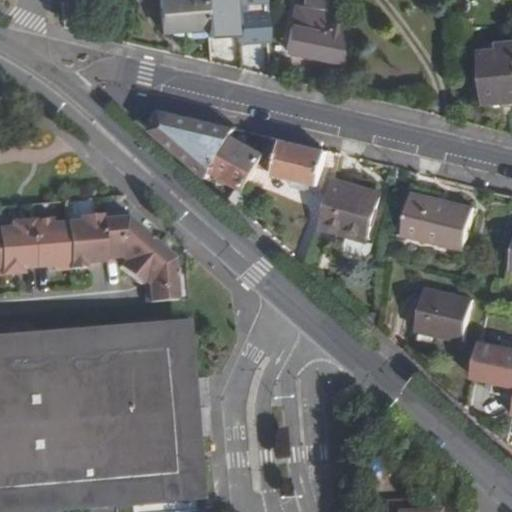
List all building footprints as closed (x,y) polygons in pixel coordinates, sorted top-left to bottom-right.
[(159,0),(162,30),(206,27),(203,0),(159,0)] [(286,48),(341,62),(335,0),(305,0),(305,6),(296,4),(286,48)] [(511,101),(511,41),(500,43),(500,49),(482,50),(487,103),(511,101)] [(153,130),(209,180),(213,173),(223,153),(232,135),(235,129),(162,111),(153,130)] [(243,131),(235,129),(232,135),(238,139),(243,131)] [(223,153),(257,170),(266,154),(238,139),(232,135),(223,153)] [(257,170),(273,176),(282,140),(275,138),(266,154),(257,170)] [(317,187),(327,151),(282,140),(273,176),(317,187)] [(213,173),(245,192),(257,170),(223,153),(213,173)] [(383,193),(334,179),(318,228),(369,243),(383,193)] [(464,250),(474,209),(412,193),(403,235),(464,250)] [(111,211),(96,213),(101,256),(115,255),(120,259),(115,264),(125,273),(152,241),(121,215),(112,216),(111,211)] [(63,222),(67,267),(82,265),(81,261),(88,260),(101,259),(101,256),(96,213),(75,215),(75,221),(63,222)] [(49,218),(27,220),(33,266),(46,264),(53,264),(53,268),(67,267),(63,222),(49,223),(49,218)] [(8,228),(0,228),(0,273),(14,272),(13,268),(20,267),(33,266),(27,220),(7,222),(8,228)] [(152,241),(125,273),(136,282),(136,281),(141,276),(145,280),(147,298),(172,296),(169,254),(152,241)] [(141,276),(136,281),(140,284),(141,299),(147,298),(145,280),(141,276)] [(474,301),(426,290),(417,331),(465,343),(474,301)] [(22,484),(24,511),(51,511),(204,497),(194,376),(190,319),(10,334),(12,363),(163,350),(168,410),(173,471),(22,484)] [(3,511),(24,511),(22,484),(173,471),(168,410),(163,350),(12,363),(10,334),(0,334),(0,485),(2,486),(3,511)] [(502,349),(481,344),(473,378),(495,383),(493,393),(511,396),(511,342),(504,341),(502,349)] [(438,511),(438,510),(411,511),(404,511),(404,501),(387,502),(387,511),(438,511)]
